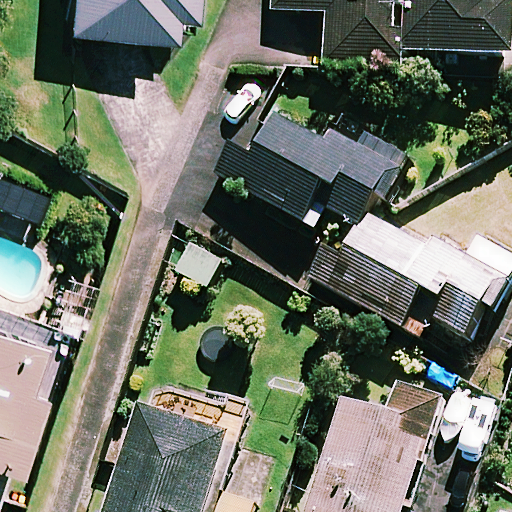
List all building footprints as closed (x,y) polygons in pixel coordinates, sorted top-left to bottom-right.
[(70,0),(67,37),(174,47),(176,23),(194,25),(196,0),(70,0)] [(511,0),(280,0),(280,10),(331,11),(330,63),(407,64),(407,49),(511,50),(511,0)] [(329,203),(364,220),(376,195),(388,201),(412,152),(374,134),(370,143),(286,103),(262,152),(234,138),(217,173),(319,223),(329,203)] [(424,239),(370,212),(352,249),(332,239),(313,278),(429,335),(439,316),(484,338),(511,280),(511,250),(483,236),(475,253),(428,230),(424,239)] [(225,261),(193,243),(178,269),(210,288),(225,261)] [(51,337),(0,321),(0,470),(19,477),(44,398),(32,395),(51,337)] [(411,511),(450,394),(407,380),(397,409),(350,394),(311,511),(411,511)] [(260,511),(265,497),(224,483),(241,429),(147,398),(109,511),(260,511)]
